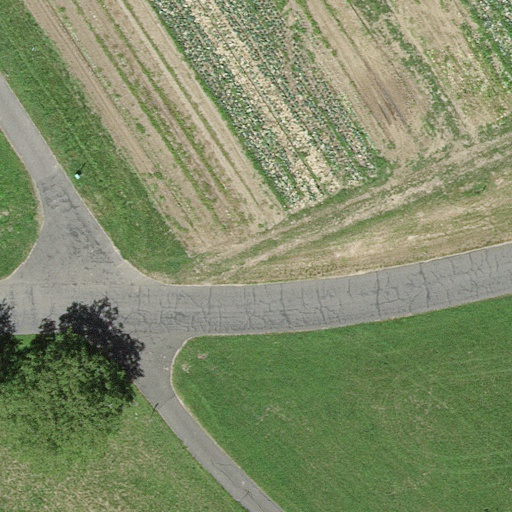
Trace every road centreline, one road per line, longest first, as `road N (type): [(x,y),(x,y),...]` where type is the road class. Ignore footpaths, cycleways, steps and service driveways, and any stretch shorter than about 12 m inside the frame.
road 1 (unclassified): [(0,312),(337,301),(511,269)]
road 2 (track): [(274,511),(188,433),(146,374),(106,306),(56,182),(0,95)]
